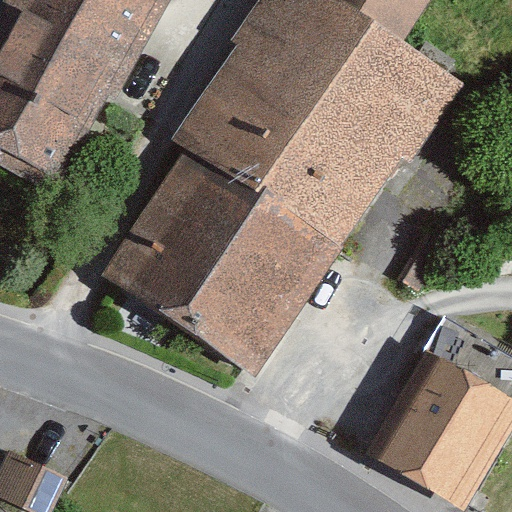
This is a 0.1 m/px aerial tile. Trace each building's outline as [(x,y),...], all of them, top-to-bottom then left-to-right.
[(11,0),(0,20),(0,152),(61,187),(165,0),(11,0)] [(342,0),(261,0),(233,41),(243,47),(178,138),(192,148),(105,272),(260,381),(467,88),(406,43),(342,0)] [(342,0),(406,43),(435,0),(342,0)] [(511,428),(511,392),(439,352),(380,458),(468,507),(511,428)] [(0,494),(37,511),(41,511),(60,473),(8,449),(0,464),(0,494)]
